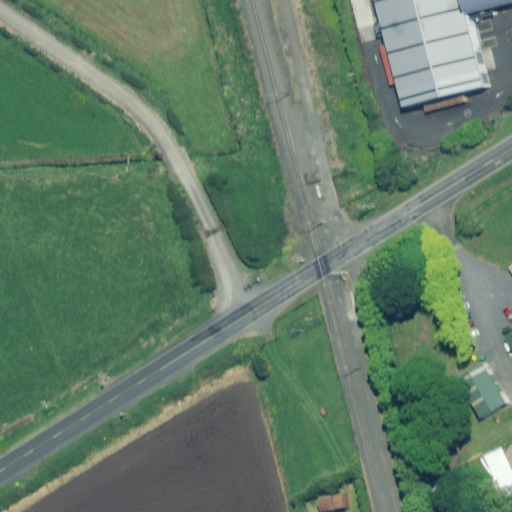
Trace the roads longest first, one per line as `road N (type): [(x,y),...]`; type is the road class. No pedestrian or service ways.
road 1 (secondary): [(511,146),(0,471)]
road 2 (track): [(0,9),(160,119),(263,304)]
